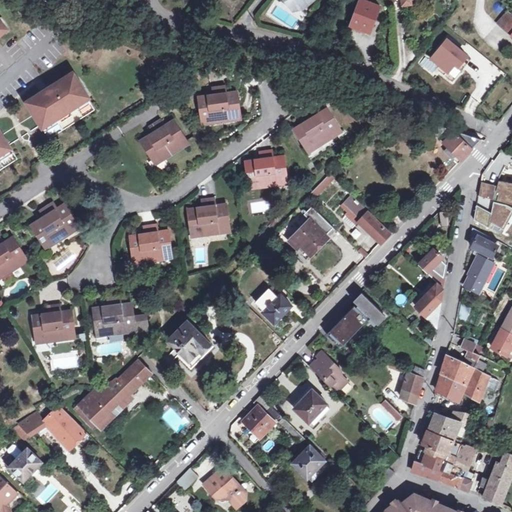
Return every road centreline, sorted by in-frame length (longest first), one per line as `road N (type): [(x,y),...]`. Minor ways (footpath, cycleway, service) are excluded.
road 1 (residential): [(497,135),(292,42),(167,19),(153,0)]
road 2 (unclassified): [(466,169),(214,427)]
road 3 (unclassified): [(404,477),(446,329),(466,169)]
road 4 (residential): [(133,197),(169,197),(263,127),(272,113),(263,86)]
road 5 (residential): [(0,211),(64,169),(133,197)]
